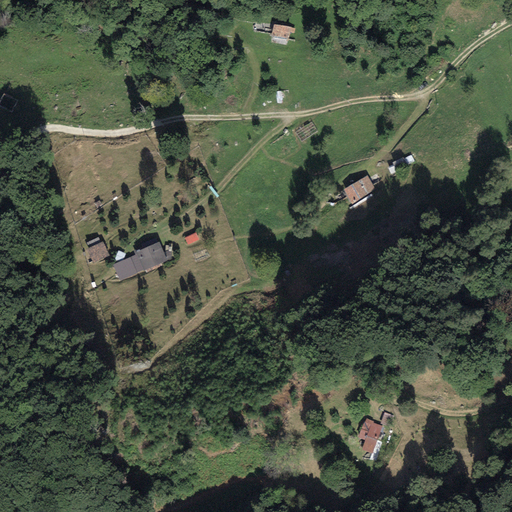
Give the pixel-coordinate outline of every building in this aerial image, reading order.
[(291,30),(273,27),(271,37),(288,40),(291,30)] [(367,178),(344,192),(351,204),(375,190),(367,178)] [(103,244),(87,251),(93,264),(108,256),(103,244)] [(159,244),(135,254),(136,256),(143,272),(167,262),(166,261),(163,254),(159,244)] [(169,251),(163,254),(166,261),(173,259),(169,251)] [(120,263),(130,259),(129,256),(118,252),(114,261),(120,263)] [(113,266),(120,281),(143,272),(136,256),(130,259),(120,263),(113,266)] [(364,442),(362,452),(372,454),(381,428),(366,419),(357,439),(364,442)]
